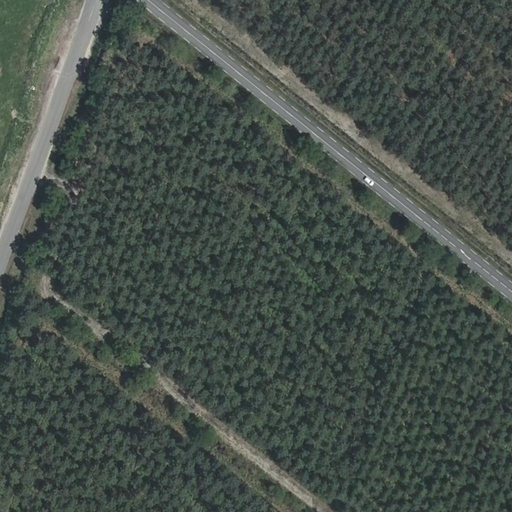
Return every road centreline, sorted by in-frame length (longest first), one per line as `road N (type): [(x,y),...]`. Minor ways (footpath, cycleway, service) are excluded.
road 1 (secondary): [(148,0),(511,291)]
road 2 (unclassified): [(0,265),(97,0)]
